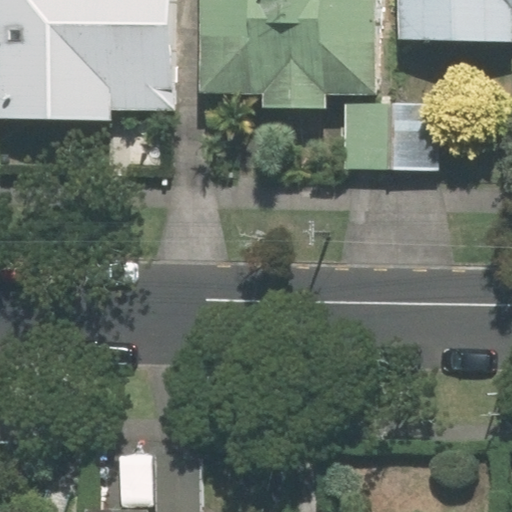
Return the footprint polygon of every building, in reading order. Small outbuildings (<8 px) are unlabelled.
[(129,116),(129,106),(191,107),(192,0),(18,0),(17,105),(17,115),(129,116)] [(398,0),(223,0),(222,88),(280,89),(280,104),(344,105),(344,90),(397,90),(398,0)] [(511,0),(420,0),(420,33),(511,35),(511,0)] [(401,167),(402,102),(359,101),(359,166),(401,167)] [(450,101),(408,101),(407,166),(449,167),(450,101)] [(209,511),(212,476),(183,474),(184,453),(165,452),(163,498),(111,496),(110,511),(209,511)]
